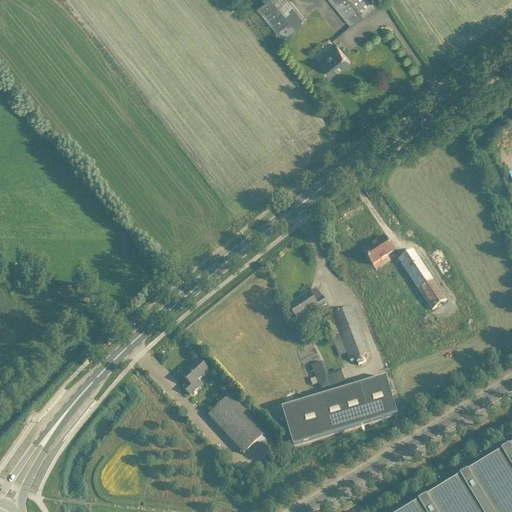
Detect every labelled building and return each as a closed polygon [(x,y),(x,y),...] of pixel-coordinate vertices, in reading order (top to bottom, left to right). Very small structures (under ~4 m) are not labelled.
[(265,0),(257,8),(282,38),(307,18),(292,0),(265,0)] [(331,0),(345,17),(351,25),(376,5),(371,0),(331,0)] [(320,62),(330,75),(337,69),(338,71),(350,61),(337,45),(325,55),(327,57),(320,62)] [(363,251),(369,259),(373,266),(394,252),(384,237),(363,251)] [(413,251),(399,261),(433,310),(447,301),(413,251)] [(329,308),(328,306),(322,298),(315,302),(309,293),(288,307),(298,322),(302,330),(308,325),(305,317),(312,313),(314,317),(329,308)] [(351,362),(370,354),(352,308),(333,316),(351,362)] [(436,312),(420,323),(432,342),(449,331),(436,312)] [(204,378),(210,373),(199,361),(189,370),(188,369),(181,376),(189,384),(183,388),(190,396),(202,385),(198,381),(203,377),(204,378)] [(329,374),(324,362),(312,367),(316,378),(318,384),(321,391),(346,382),(341,370),(329,374)] [(386,378),(282,410),(294,448),(398,416),(386,378)] [(209,417),(216,424),(244,455),(266,434),(231,396),(209,417)] [(511,511),(511,447),(405,511),(511,511)] [(280,449),(271,456),(275,461),(284,453),(280,449)]
